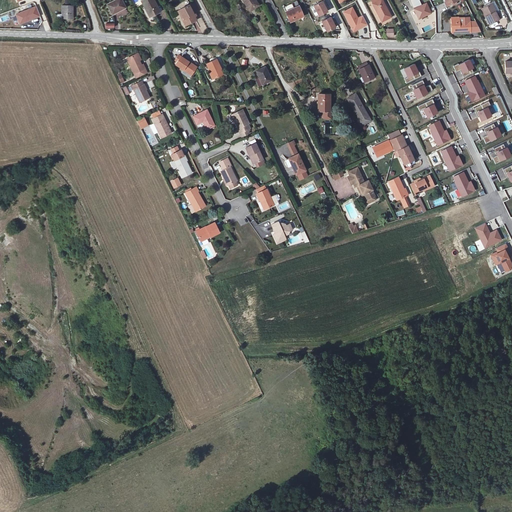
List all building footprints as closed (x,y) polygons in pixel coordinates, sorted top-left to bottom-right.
[(121,0),(114,0),(106,4),(111,14),(125,7),(121,0)] [(153,0),(141,0),(140,1),(144,9),(146,8),(151,17),(160,13),(153,0)] [(255,0),(241,0),(250,12),(259,6),(255,0)] [(383,0),(374,0),(370,2),(379,20),(391,14),(383,0)] [(322,2),(314,6),(319,17),(327,12),(322,2)] [(188,24),(197,20),(194,14),(198,12),(193,3),(179,10),(183,18),(181,19),(183,24),(187,22),(188,24)] [(494,3),(482,9),(490,24),(500,20),(496,13),(499,12),(494,3)] [(20,24),(43,15),(39,5),(16,14),(20,24)] [(72,19),(72,6),(62,5),(61,18),(72,19)] [(298,6),(285,12),(291,24),(304,17),(298,6)] [(368,26),(363,15),(358,17),(353,6),(342,11),(352,33),(368,26)] [(421,6),(414,10),(420,23),(432,17),(427,7),(423,9),(421,6)] [(458,17),(450,18),(450,34),(470,34),(470,32),(481,32),(476,22),(470,22),(470,21),(458,21),(458,17)] [(330,18),(322,22),(327,32),(335,28),(330,18)] [(198,32),(206,31),(204,19),(196,21),(198,32)] [(386,29),(386,37),(394,37),(394,29),(386,29)] [(137,55),(128,59),(135,75),(146,70),(144,65),(142,66),(137,55)] [(175,64),(191,75),(196,67),(181,56),(175,64)] [(216,59),(206,64),(214,80),(223,75),(216,59)] [(469,60),(459,66),(463,74),(473,69),(469,60)] [(420,72),(419,73),(415,64),(404,70),(408,78),(405,79),(407,83),(421,77),(420,72)] [(368,65),(358,69),(364,82),(374,78),(368,65)] [(265,66),(255,71),(262,85),(272,81),(265,66)] [(465,82),(470,93),(467,94),(472,103),(486,96),(477,76),(465,82)] [(423,80),(412,85),(415,90),(412,92),(417,100),(428,95),(427,93),(433,90),(430,85),(425,88),(424,86),(425,86),(423,80)] [(143,82),(132,86),(140,103),(150,98),(143,82)] [(354,93),(346,98),(362,125),(370,120),(354,93)] [(329,94),(318,94),(318,110),(322,110),(329,110),(329,94)] [(438,114),(434,105),(435,104),(432,99),(417,106),(420,112),(423,110),(428,119),(438,114)] [(476,113),(477,113),(481,122),(492,117),(488,108),(491,106),(489,101),(474,108),(476,113)] [(205,110),(194,116),(198,124),(201,123),(204,129),(212,125),(205,110)] [(244,111),(232,116),(239,129),(237,130),(240,136),(251,130),(248,125),(250,124),(244,111)] [(163,114),(152,119),(160,137),(171,132),(163,114)] [(137,121),(141,129),(149,126),(144,117),(137,121)] [(447,130),(445,131),(440,121),(428,127),(437,146),(451,139),(447,130)] [(498,128),(496,129),(494,124),(484,128),(487,135),(483,138),(486,144),(502,137),(498,128)] [(389,140),(402,134),(399,129),(387,135),(389,140)] [(152,146),(158,143),(154,134),(148,137),(152,146)] [(393,145),(404,140),(402,134),(389,140),(373,147),(377,156),(392,149),(394,148),(393,145)] [(393,145),(394,148),(396,152),(397,151),(397,152),(404,166),(414,161),(404,140),(393,145)] [(256,144),(246,148),(253,164),(263,160),(256,144)] [(511,156),(508,148),(506,149),(504,144),(494,148),(498,155),(493,157),(496,164),(511,157),(511,156)] [(459,156),(457,157),(452,147),(440,152),(449,172),(463,165),(459,156)] [(293,157),(287,158),(294,174),(304,169),(297,154),(293,157)] [(183,157),(174,161),(182,178),(191,174),(183,157)] [(223,171),(221,172),(227,187),(237,183),(226,159),(219,162),(223,171)] [(356,169),(346,174),(350,182),(351,181),(354,186),(356,185),(362,199),(375,193),(372,187),(370,188),(365,178),(361,180),(356,169)] [(337,171),(331,173),(334,180),(340,177),(337,171)] [(472,180),(470,181),(465,171),(453,176),(462,196),(476,189),(472,180)] [(429,175),(410,184),(415,195),(434,186),(429,175)] [(406,195),(399,176),(390,181),(397,199),(406,195)] [(178,177),(170,181),(173,189),(182,185),(178,177)] [(322,186),(316,189),(318,194),(325,191),(322,186)] [(196,187),(185,192),(194,211),(204,207),(200,199),(201,199),(196,187)] [(267,189),(256,194),(259,202),(263,200),(267,209),(275,206),(267,189)] [(400,198),(403,207),(409,205),(405,195),(400,198)] [(417,198),(419,206),(416,207),(417,212),(422,211),(422,213),(425,212),(421,197),(417,198)] [(281,221),(271,225),(275,234),(271,236),(272,240),(278,237),(282,237),(284,240),(291,236),(287,228),(290,226),(284,223),(282,225),(281,221)] [(215,222),(196,231),(199,239),(210,235),(211,237),(220,233),(215,222)] [(348,225),(352,234),(358,232),(354,222),(348,225)] [(496,248),(497,252),(490,255),(495,265),(501,262),(505,271),(511,267),(511,265),(508,257),(511,255),(505,244),(496,248)]
